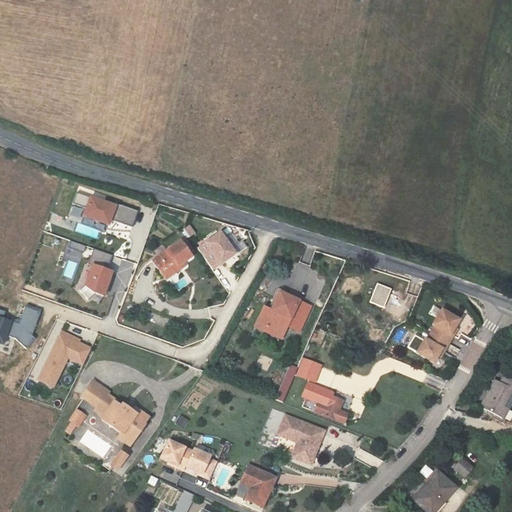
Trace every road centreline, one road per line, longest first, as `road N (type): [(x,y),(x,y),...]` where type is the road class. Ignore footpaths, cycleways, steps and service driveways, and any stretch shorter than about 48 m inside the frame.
road 1 (residential): [(274,226),(206,351),(187,355),(61,311)]
road 2 (secondary): [(274,226),(0,136)]
road 3 (unclassified): [(505,302),(414,448),(346,511)]
road 4 (secondary): [(505,302),(274,226)]
